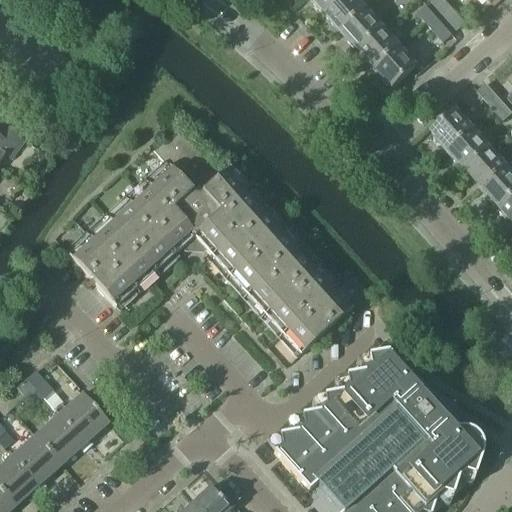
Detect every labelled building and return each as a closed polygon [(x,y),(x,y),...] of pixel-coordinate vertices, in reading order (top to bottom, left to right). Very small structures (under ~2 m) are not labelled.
[(313,0),(326,14),(342,0),(313,0)] [(342,0),(326,14),(343,32),(368,10),(358,0),(342,0)] [(436,0),(432,4),(440,13),(450,5),(445,0),(436,0)] [(450,5),(440,13),(458,33),(467,25),(450,5)] [(418,16),(426,26),(436,17),(428,8),(418,16)] [(343,32),(360,52),(385,29),(368,10),(343,32)] [(436,17),(426,26),(444,45),(453,37),(436,17)] [(360,52),(376,70),(401,48),(385,29),(360,52)] [(401,48),(376,70),(393,90),(418,68),(401,48)] [(478,94),(496,114),(504,106),(487,86),(478,94)] [(511,114),(504,106),(496,114),(504,123),(511,116),(511,114)] [(433,135),(451,154),(475,132),(458,113),(433,135)] [(0,162),(4,157),(11,162),(24,143),(3,128),(0,131),(0,162)] [(115,310),(188,245),(217,219),(198,198),(218,180),(211,172),(214,170),(179,132),(154,154),(168,169),(68,258),(115,310)] [(451,154),(467,173),(492,151),(475,132),(451,154)] [(42,166),(48,157),(39,150),(32,159),(42,166)] [(467,173),(484,191),(508,169),(492,151),(467,173)] [(484,191),(501,210),(511,199),(511,173),(508,169),(484,191)] [(217,219),(188,245),(200,245),(300,357),(352,310),(227,171),(218,180),(198,198),(217,219)] [(511,199),(501,210),(511,222),(511,199)] [(278,452),(275,454),(273,456),(323,511),(436,511),(475,478),(482,457),(482,455),(482,454),(482,452),(482,450),(482,448),(482,446),(481,445),(480,443),(480,441),(478,440),(476,437),(473,434),(472,433),(469,432),(465,431),(463,431),(461,430),(461,431),(459,431),(457,431),(455,430),(454,429),(442,416),(444,415),(427,395),(425,397),(380,347),(278,438),(279,440),(284,446),(278,452)] [(35,373),(26,381),(42,400),(45,397),(52,392),(35,373)] [(42,400),(26,381),(16,389),(33,408),(42,400)] [(81,396),(34,438),(60,468),(107,426),(81,396)] [(63,406),(60,402),(54,407),(45,397),(42,400),(54,413),(63,406)] [(34,438),(0,468),(0,494),(14,510),(60,468),(34,438)] [(209,488),(190,505),(196,511),(228,511),(229,511),(209,488)] [(0,511),(10,511),(14,510),(0,494),(0,511)]
